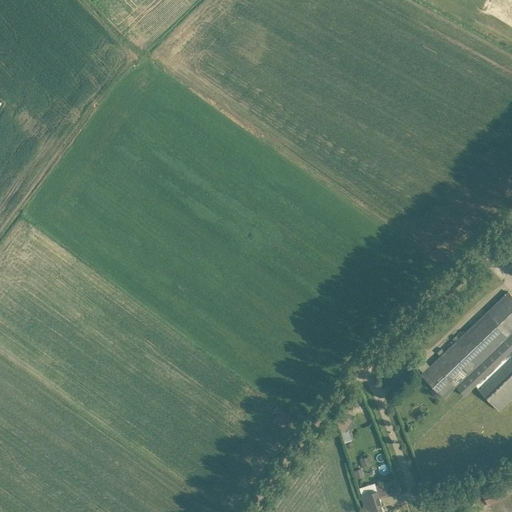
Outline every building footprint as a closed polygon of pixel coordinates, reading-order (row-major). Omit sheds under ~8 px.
[(444,397),(456,386),(464,395),(475,385),(498,410),(511,397),(511,295),(508,291),(421,374),(444,397)] [(269,400),(266,404),(274,410),(278,413),(277,414),(273,420),(275,422),(283,428),(284,427),(288,421),(290,422),(293,418),(281,408),(278,405),(277,406),(269,400)] [(334,422),(345,429),(354,415),(342,408),(334,422)] [(370,455),(360,458),(362,466),(372,464),(370,455)] [(510,493),(503,478),(480,489),(487,504),(510,493)] [(389,481),(375,485),(380,498),(393,493),(389,481)] [(369,485),(360,488),(362,495),(367,511),(384,511),(380,498),(375,485),(375,483),(369,485)]
